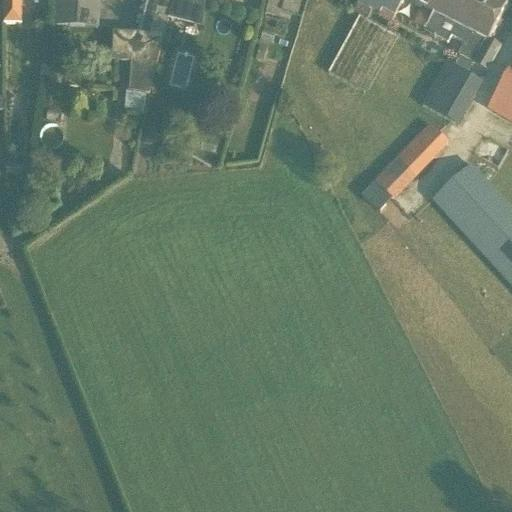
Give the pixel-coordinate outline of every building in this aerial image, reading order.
[(3,0),(3,27),(21,28),(21,0),(3,0)] [(57,0),(56,28),(97,30),(98,0),(57,0)] [(128,94),(139,95),(149,96),(166,28),(169,17),(173,0),(147,0),(139,36),(131,66),(128,94)] [(173,0),(169,17),(193,23),(198,0),(173,0)] [(283,4),(281,13),(299,18),(303,0),(293,0),(292,6),(283,4)] [(346,0),(366,10),(372,14),(380,18),(389,0),(346,0)] [(403,3),(431,17),(439,0),(389,0),(380,18),(392,24),(403,3)] [(439,0),(431,17),(432,18),(423,34),(447,47),(451,40),(464,47),(466,44),(468,44),(489,0),(439,0)] [(472,66),(487,74),(494,60),(499,49),(488,43),(507,7),(493,0),(489,0),(468,44),(466,44),(464,47),(458,58),(458,59),(472,66)] [(364,93),(393,37),(354,17),(326,74),(364,93)] [(458,128),(480,84),(441,64),(419,108),(458,128)] [(511,68),(510,72),(509,72),(506,78),(487,110),(511,124),(511,68)] [(448,145),(429,127),(374,185),(376,186),(364,200),(380,215),(392,202),(394,203),(448,145)] [(511,212),(489,188),(471,167),(432,202),(511,289),(511,212)]
